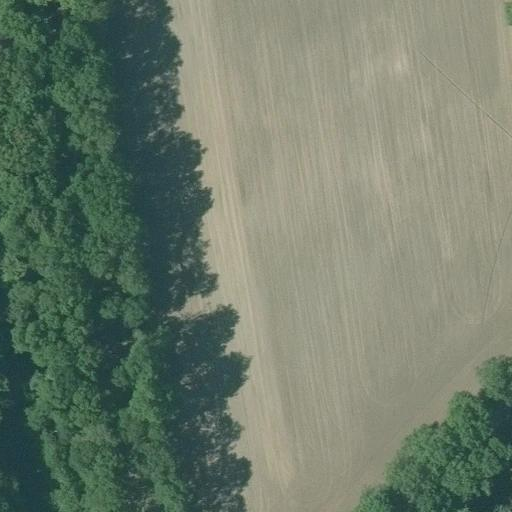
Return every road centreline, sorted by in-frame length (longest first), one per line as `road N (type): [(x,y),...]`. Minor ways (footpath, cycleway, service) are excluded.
road 1 (tertiary): [(132,511),(37,0)]
road 2 (unclassified): [(400,511),(511,396)]
